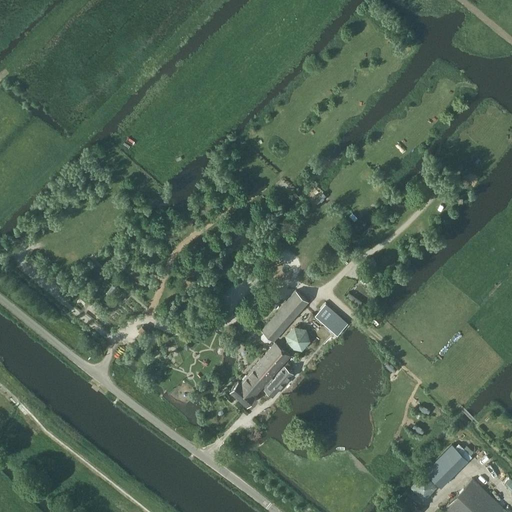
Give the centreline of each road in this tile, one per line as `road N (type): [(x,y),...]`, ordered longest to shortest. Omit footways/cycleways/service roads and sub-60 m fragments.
road 1 (unclassified): [(272,511),(0,298)]
road 2 (track): [(327,291),(317,295),(291,276),(242,320),(188,333),(136,322)]
road 3 (track): [(281,187),(268,185),(182,244),(152,309),(136,322)]
road 4 (track): [(447,187),(327,291)]
